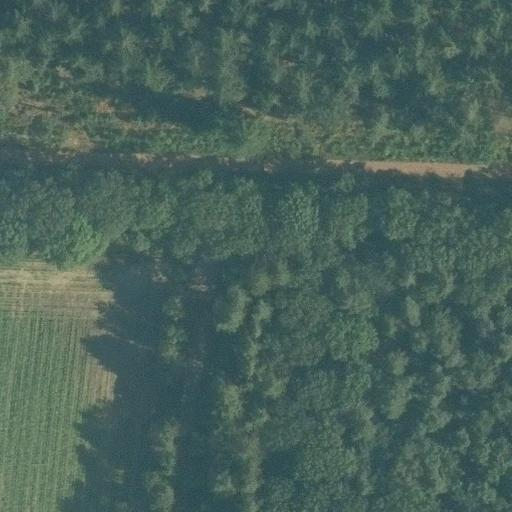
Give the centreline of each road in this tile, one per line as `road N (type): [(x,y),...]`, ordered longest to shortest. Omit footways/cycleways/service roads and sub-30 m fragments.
road 1 (secondary): [(511,215),(0,200)]
road 2 (track): [(220,205),(205,242),(179,511)]
road 3 (track): [(205,242),(0,236)]
road 4 (track): [(511,177),(441,0)]
